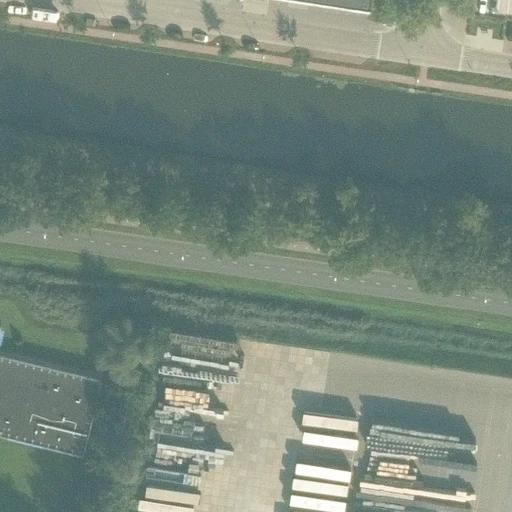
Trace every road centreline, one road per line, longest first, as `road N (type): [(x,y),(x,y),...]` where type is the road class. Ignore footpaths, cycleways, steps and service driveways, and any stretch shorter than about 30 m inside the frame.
road 1 (unclassified): [(511,306),(0,230)]
road 2 (unclassified): [(511,225),(0,150)]
road 3 (unclassified): [(421,51),(70,0)]
